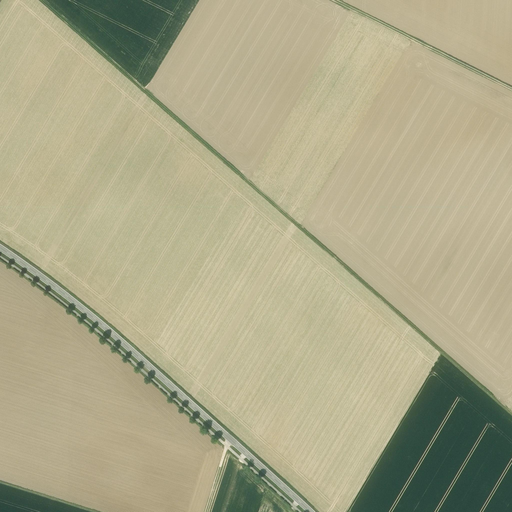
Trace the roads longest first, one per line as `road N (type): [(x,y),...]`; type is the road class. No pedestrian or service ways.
road 1 (track): [(511,414),(42,0)]
road 2 (tertiary): [(311,511),(94,318),(0,247)]
road 3 (track): [(511,88),(334,0)]
